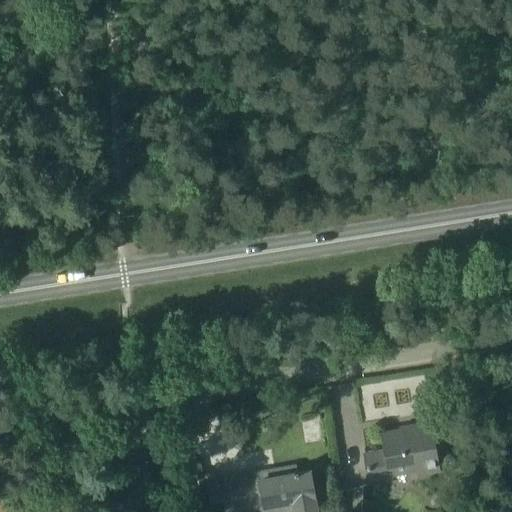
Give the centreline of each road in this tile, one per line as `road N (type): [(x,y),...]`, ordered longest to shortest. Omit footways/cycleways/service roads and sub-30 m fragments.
road 1 (primary): [(0,295),(511,212)]
road 2 (unclassified): [(134,399),(511,351)]
road 3 (track): [(124,273),(132,235),(118,0)]
road 4 (unclassified): [(134,399),(0,420)]
